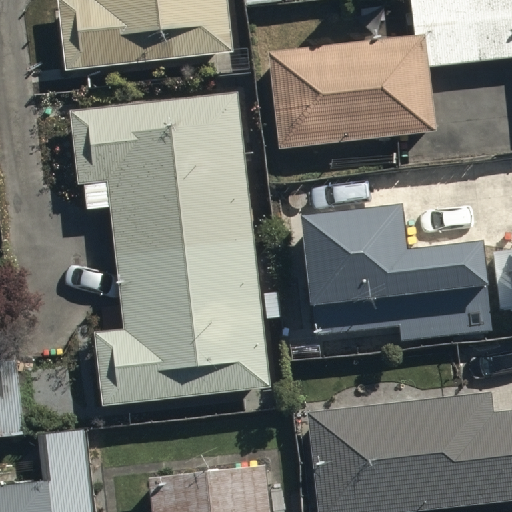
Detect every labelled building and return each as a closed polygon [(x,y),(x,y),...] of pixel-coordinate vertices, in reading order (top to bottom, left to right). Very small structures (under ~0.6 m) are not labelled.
[(229,0),(90,0),(91,4),(61,7),(70,80),(237,61),(229,0)] [(511,0),(411,0),(418,50),(272,66),(283,162),(441,144),(434,80),(511,71),(511,0)] [(234,84),(68,104),(76,176),(104,173),(121,319),(92,323),(100,396),(267,377),(234,84)] [(315,326),(397,318),(398,333),(488,325),(478,225),(402,233),(397,191),(296,201),(305,290),(311,289),(315,326)] [(511,241),(489,244),(496,304),(511,301),(511,241)] [(0,351),(0,428),(25,425),(15,349),(0,351)] [(511,403),(491,406),(489,385),(305,406),(316,511),(350,511),(511,493),(511,403)] [(0,477),(0,511),(49,511),(50,511),(91,507),(82,424),(38,429),(42,473),(0,477)] [(151,511),(268,511),(263,455),(147,468),(151,511)]
